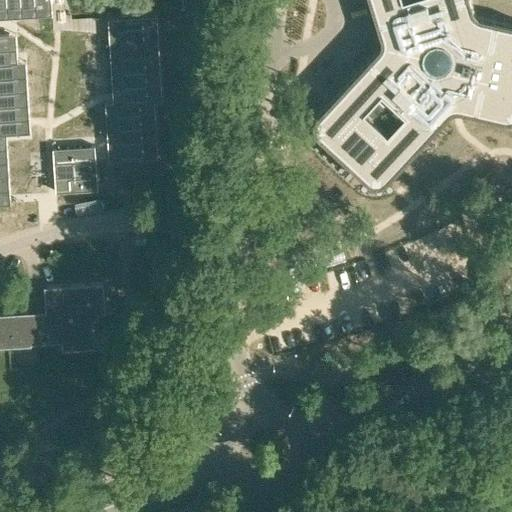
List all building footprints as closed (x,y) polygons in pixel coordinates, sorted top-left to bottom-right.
[(24,8),(39,8),(65,7),(64,0),(0,0),(0,8),(7,9),(11,9),(24,8)] [(511,22),(481,15),(480,15),(478,14),(477,14),(476,13),(475,12),(474,11),(473,10),(472,9),(472,8),(471,6),(468,0),(371,0),(382,34),(382,35),(382,36),(382,38),(382,39),(382,41),(382,42),(381,43),(381,44),(380,46),(379,47),(318,113),(317,114),(316,116),(315,117),(315,119),(314,121),(314,123),(315,125),(315,126),(316,128),(317,130),(318,130),(319,132),(369,178),(370,178),(371,179),(373,180),(375,180),(377,180),(379,180),(380,180),(382,179),(384,178),(385,177),(447,110),(448,109),(449,108),(451,108),(452,107),(453,107),(454,106),(456,106),(457,106),(459,106),(460,106),(505,116),(506,116),(508,116),(510,116),(511,116),(511,115),(511,22)] [(156,103),(163,103),(163,21),(151,21),(126,21),(126,93),(126,102),(118,102),(118,156),(145,156),(156,156),(156,141),(156,103)] [(0,193),(7,193),(13,193),(12,159),(11,127),(34,126),(33,113),(33,89),(32,76),(32,59),(26,59),(25,45),(25,32),(13,33),(0,32),(0,193)] [(347,42),(322,48),(325,59),(350,53),(347,42)] [(62,185),(71,185),(100,184),(99,143),(69,144),(61,144),(62,185)] [(96,312),(105,312),(103,281),(43,285),(45,309),(0,312),(0,345),(61,342),(61,349),(95,346),(93,318),(96,318),(96,312)]
